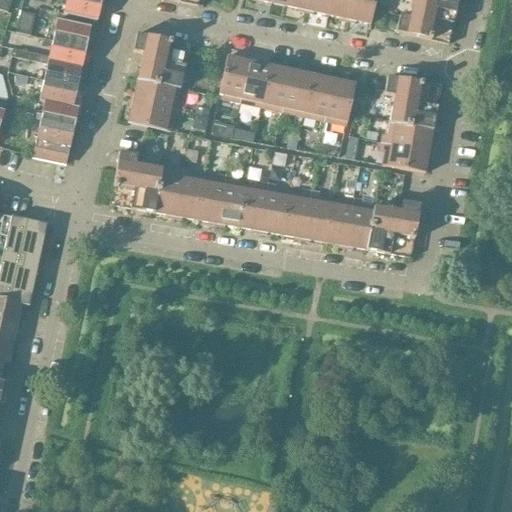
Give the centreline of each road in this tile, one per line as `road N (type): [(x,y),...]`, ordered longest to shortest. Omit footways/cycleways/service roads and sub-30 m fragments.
road 1 (residential): [(419,291),(71,229)]
road 2 (residential): [(462,78),(126,14)]
road 3 (residential): [(10,511),(71,229)]
road 4 (residential): [(419,291),(462,78)]
road 5 (residential): [(126,14),(86,196)]
